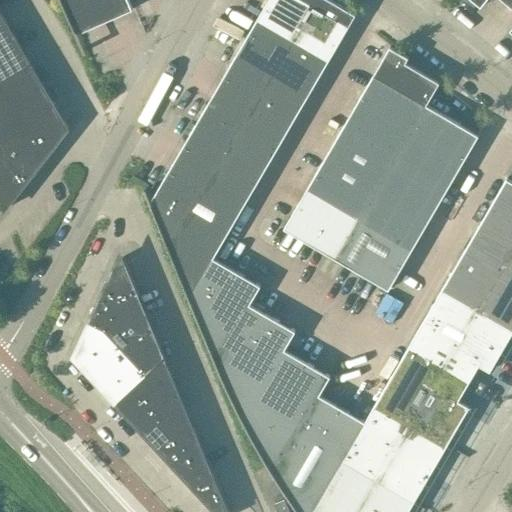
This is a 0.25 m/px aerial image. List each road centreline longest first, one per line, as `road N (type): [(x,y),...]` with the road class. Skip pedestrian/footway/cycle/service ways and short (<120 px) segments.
road 1 (unclassified): [(0,359),(198,0)]
road 2 (unclassified): [(511,107),(383,0)]
road 3 (tertiary): [(95,511),(0,412)]
